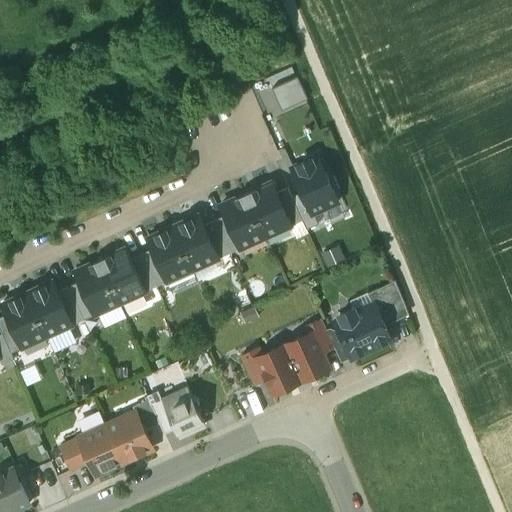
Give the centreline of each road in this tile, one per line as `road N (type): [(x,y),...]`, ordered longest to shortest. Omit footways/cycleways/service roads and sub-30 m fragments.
road 1 (track): [(495,511),(285,0)]
road 2 (residential): [(0,275),(241,169),(214,104)]
road 3 (residential): [(84,511),(309,406)]
road 4 (residential): [(309,406),(430,350)]
